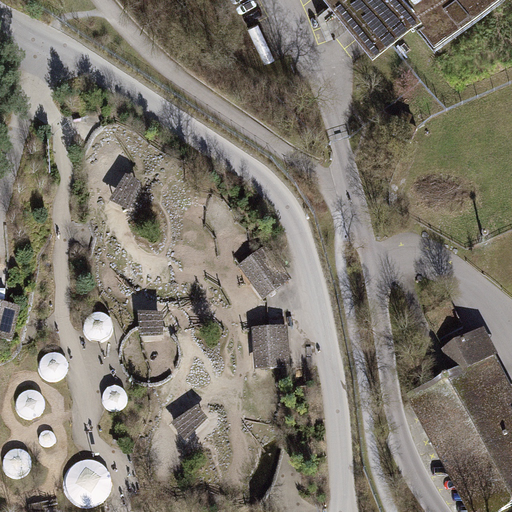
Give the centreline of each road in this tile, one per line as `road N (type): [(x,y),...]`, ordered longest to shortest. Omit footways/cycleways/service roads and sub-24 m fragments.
road 1 (residential): [(438,511),(394,424),(373,264),(352,192)]
road 2 (track): [(101,0),(218,107),(352,192)]
